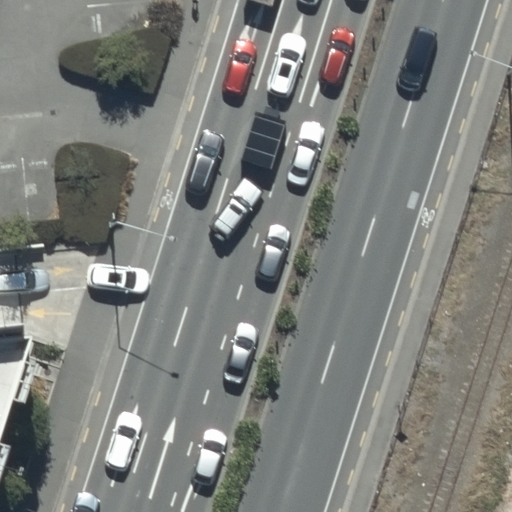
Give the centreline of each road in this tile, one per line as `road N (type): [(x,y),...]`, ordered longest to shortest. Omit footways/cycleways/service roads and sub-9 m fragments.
road 1 (secondary): [(439,0),(276,511)]
road 2 (secondary): [(119,511),(281,0)]
